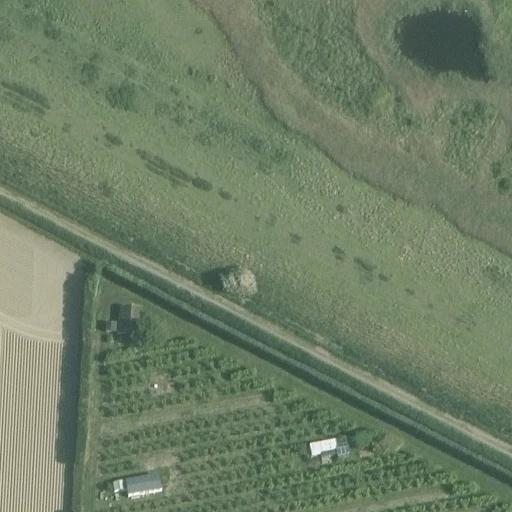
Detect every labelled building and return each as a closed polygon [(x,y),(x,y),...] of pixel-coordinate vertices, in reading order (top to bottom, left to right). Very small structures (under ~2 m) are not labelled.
[(119,310),(117,338),(140,340),(141,311),(119,310)] [(116,335),(116,326),(105,325),(104,335),(116,335)] [(355,439),(345,441),(347,449),(356,447),(355,439)] [(334,442),(308,447),(310,459),(336,454),(335,445),(334,442)] [(344,443),(335,445),(336,454),(337,460),(347,459),(344,443)] [(157,477),(125,483),(127,497),(160,491),(157,477)] [(122,483),(111,485),(113,494),(124,492),(122,483)]
